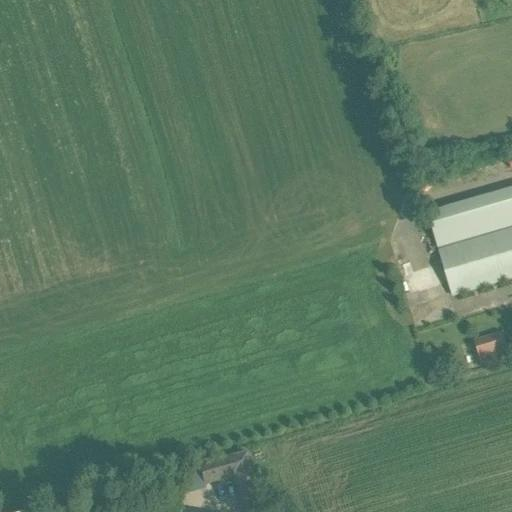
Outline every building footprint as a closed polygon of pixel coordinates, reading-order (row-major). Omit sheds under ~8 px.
[(511,190),(428,214),(439,251),(511,229),(511,190)] [(511,229),(439,251),(452,297),(511,279),(511,229)] [(503,334),(473,342),(480,363),(509,354),(503,334)] [(244,447),(198,464),(203,486),(233,477),(242,511),(255,511),(262,510),(244,447)] [(179,496),(177,491),(173,488),(167,490),(166,495),(167,500),(171,503),(177,501),(179,496)]
